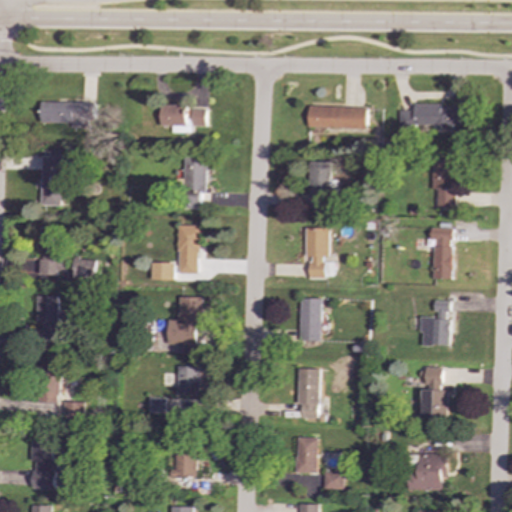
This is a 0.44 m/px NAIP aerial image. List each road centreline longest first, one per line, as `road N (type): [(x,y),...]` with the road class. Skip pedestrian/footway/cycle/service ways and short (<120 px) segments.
road 1 (primary): [(0,19),(511,23)]
road 2 (residential): [(511,67),(0,64)]
road 3 (residential): [(261,65),(244,511)]
road 4 (residential): [(510,67),(495,511)]
